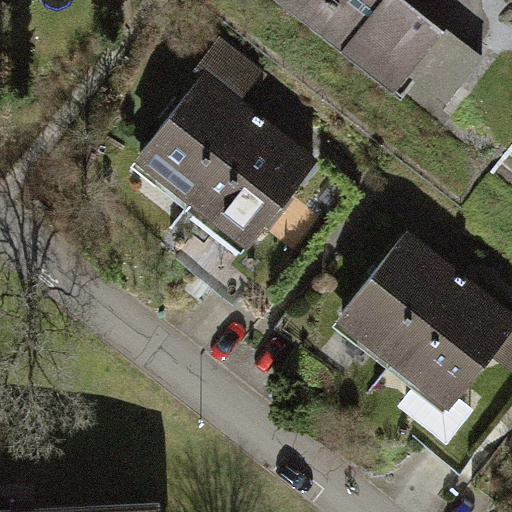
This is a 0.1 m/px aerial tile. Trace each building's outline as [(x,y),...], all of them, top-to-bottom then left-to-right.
[(402,0),(261,0),(256,7),(386,112),(447,36),(402,0)] [(190,65),(116,153),(187,213),(261,125),(190,65)] [(326,175),(261,125),(187,213),(250,265),(326,175)] [(466,278),(403,226),(324,324),(389,376),(466,278)] [(511,342),(511,318),(466,278),(389,376),(444,426),(511,342)] [(155,511),(154,493),(0,498),(0,511),(155,511)]
